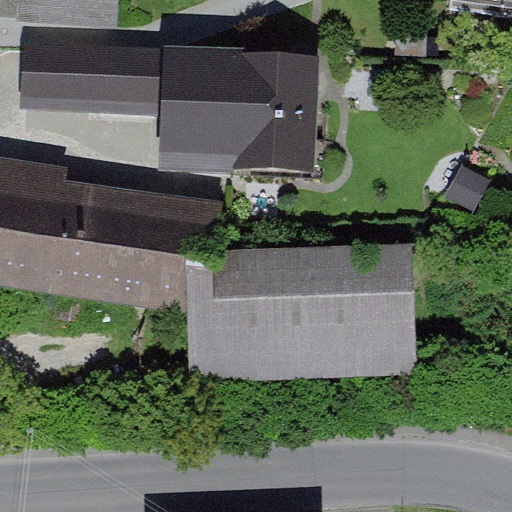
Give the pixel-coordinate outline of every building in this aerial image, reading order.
[(117,0),(34,0),(34,22),(117,26),(117,0)] [(511,0),(454,0),(453,13),(511,20),(511,0)] [(0,100),(169,108),(171,59),(0,51),(0,100)] [(316,65),(171,59),(169,108),(166,161),(311,167),(316,65)] [(0,288),(63,298),(60,318),(89,322),(91,301),(202,317),(206,317),(213,264),(219,221),(0,190),(0,288)] [(202,317),(204,347),(407,338),(402,257),(213,264),(206,317),(202,317)] [(174,374),(143,371),(139,404),(170,408),(174,374)]
